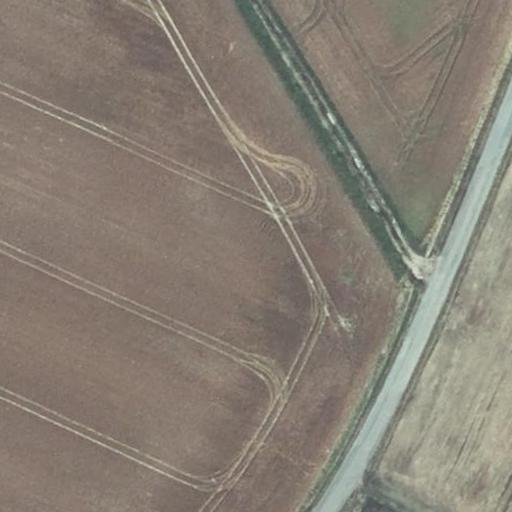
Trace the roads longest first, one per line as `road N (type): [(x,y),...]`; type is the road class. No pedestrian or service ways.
road 1 (unclassified): [(511,114),(390,399),(326,511)]
road 2 (track): [(446,273),(403,250),(249,0)]
